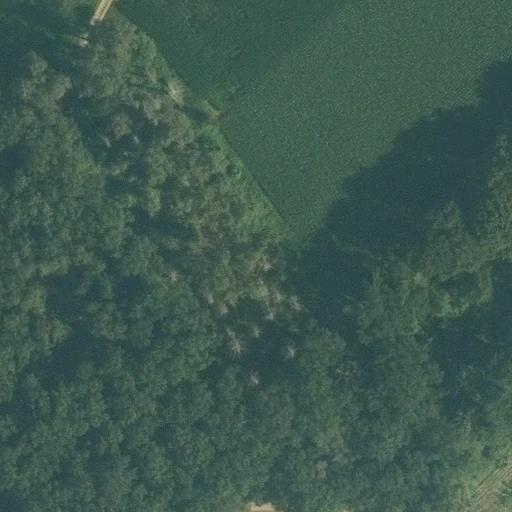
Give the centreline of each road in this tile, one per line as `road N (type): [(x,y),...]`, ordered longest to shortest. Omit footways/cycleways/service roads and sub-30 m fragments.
road 1 (track): [(237,503),(238,471),(312,381),(351,315),(484,311),(511,287)]
road 2 (track): [(79,306),(45,165),(48,115),(107,0)]
road 3 (track): [(164,511),(138,466),(79,306)]
